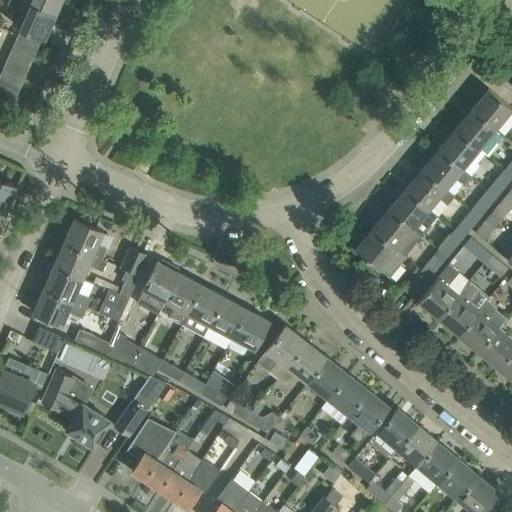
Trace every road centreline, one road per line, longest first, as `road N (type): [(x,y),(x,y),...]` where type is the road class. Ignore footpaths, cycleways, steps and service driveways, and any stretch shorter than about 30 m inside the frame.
road 1 (residential): [(511,456),(359,330),(325,290),(298,201)]
road 2 (residential): [(298,201),(345,166),(441,68),(476,0)]
road 3 (residential): [(54,153),(151,197),(217,206),(298,201)]
road 4 (residential): [(54,148),(128,0)]
road 5 (residential): [(0,277),(54,153)]
